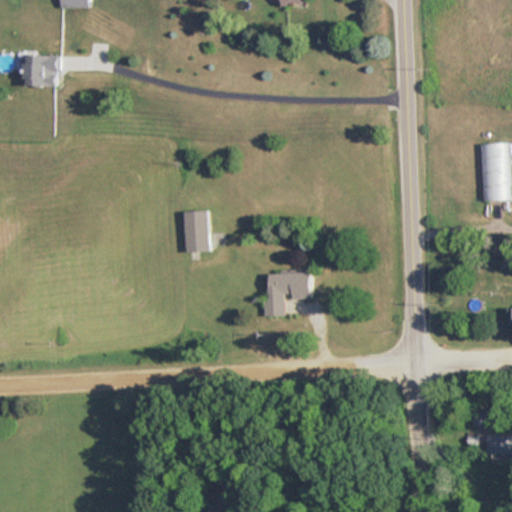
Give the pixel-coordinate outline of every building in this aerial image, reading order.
[(25,85),(58,85),(58,54),(25,54),(25,85)] [(480,144),(482,201),(510,200),(509,143),(480,144)] [(185,211),(186,252),(209,252),(208,211),(185,211)] [(287,316),(286,300),(312,299),(312,273),(268,274),(269,316),(287,316)] [(471,412),(471,430),(499,430),(499,412),(471,412)] [(250,511),(250,492),(212,492),(212,511),(250,511)]
